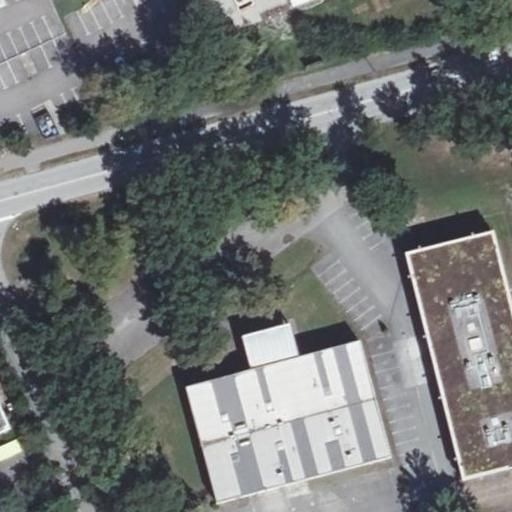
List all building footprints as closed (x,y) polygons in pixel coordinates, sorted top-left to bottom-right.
[(239,0),(243,9),(262,0),(239,0)] [(511,327),(490,238),(405,262),(459,483),(511,470),(511,327)] [(290,344),(294,359),(298,358),(289,324),(241,337),(250,371),(254,370),(249,353),(258,338),(273,334),(290,344)] [(254,370),(294,359),(290,344),(273,334),(258,338),(249,353),(254,370)] [(254,370),(250,371),(185,389),(217,505),(251,496),(391,459),(360,342),(298,358),(294,359),(254,370)] [(0,443),(14,437),(0,405),(0,443)]
